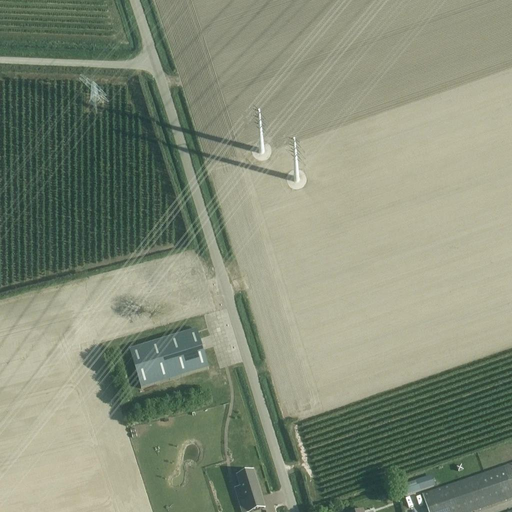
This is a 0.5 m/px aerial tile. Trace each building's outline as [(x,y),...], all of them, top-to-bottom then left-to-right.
[(180,300),(199,295),(190,259),(171,264),(180,300)] [(160,283),(149,286),(152,297),(163,294),(160,283)] [(208,369),(202,351),(196,331),(129,351),(141,390),(208,369)] [(428,511),(467,511),(511,497),(511,464),(423,494),(428,511)] [(253,471),(237,476),(244,499),(238,501),(241,511),(253,511),(265,508),(260,493),(253,471)] [(431,472),(418,475),(421,486),(433,483),(431,472)]
